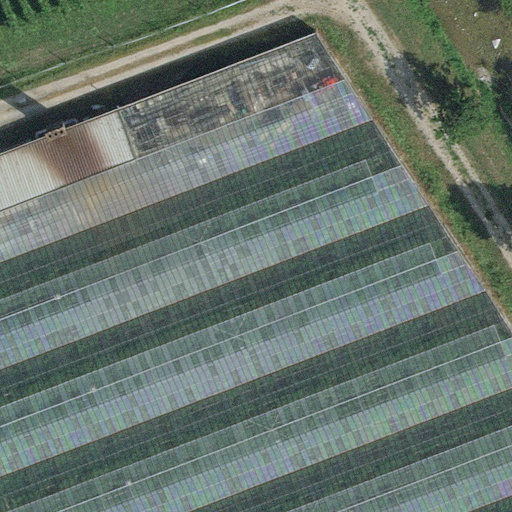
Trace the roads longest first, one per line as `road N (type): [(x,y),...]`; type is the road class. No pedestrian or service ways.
road 1 (track): [(309,0),(0,115)]
road 2 (track): [(511,239),(351,0)]
